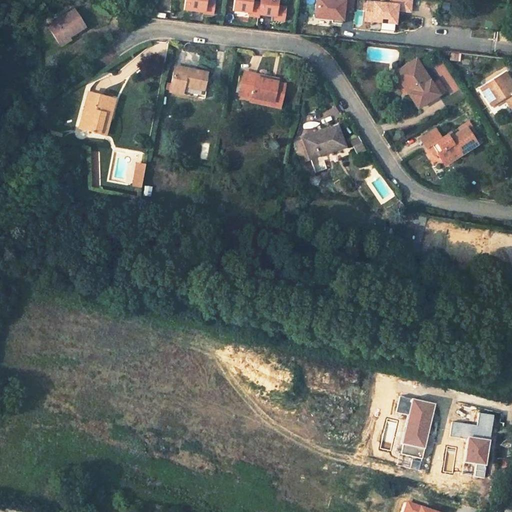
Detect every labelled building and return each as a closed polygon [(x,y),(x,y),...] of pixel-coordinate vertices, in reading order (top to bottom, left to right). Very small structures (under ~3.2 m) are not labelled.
[(181,0),(181,12),(212,14),(213,0),(181,0)] [(275,5),(276,0),(230,0),(229,12),(283,20),(285,6),(275,5)] [(312,0),(310,18),(341,22),(342,9),(352,10),(352,0),(312,0)] [(410,13),(410,0),(387,0),(388,2),(364,0),(362,22),(394,24),(395,12),(410,13)] [(77,33),(76,30),(84,24),(73,9),(48,26),(61,45),(77,33)] [(403,73),(414,91),(410,93),(418,107),(440,94),(433,83),(419,58),(410,63),(413,67),(403,73)] [(397,71),(410,93),(414,91),(403,73),(413,67),(410,63),(397,71)] [(189,68),(188,71),(176,68),(171,93),(203,99),(209,72),(189,68)] [(242,88),(254,90),(252,99),(281,106),(287,84),(277,82),(268,80),(269,75),(246,70),(242,88)] [(511,81),(508,74),(484,89),(494,106),(506,99),(510,96),(511,99),(511,81)] [(433,83),(440,94),(446,90),(439,79),(433,83)] [(252,99),(254,90),(242,88),(240,97),(252,99)] [(101,129),(106,110),(112,111),(116,95),(89,89),(81,124),(101,129)] [(320,97),(306,98),(303,115),(317,113),(320,97)] [(281,106),(252,99),(251,104),(280,110),(281,106)] [(106,110),(101,129),(107,131),(112,111),(106,110)] [(331,165),(326,154),(345,146),(336,126),(301,140),(308,159),(312,157),(317,170),(331,165)] [(427,148),(432,145),(444,138),(437,128),(421,138),(427,148)] [(455,137),(450,140),(448,136),(444,138),(432,145),(443,162),(458,153),(461,156),(478,145),(468,128),(455,137)] [(349,140),(354,153),(361,150),(357,137),(349,140)] [(458,153),(443,162),(445,165),(461,156),(458,153)] [(137,164),(134,179),(142,181),(145,166),(137,164)]
